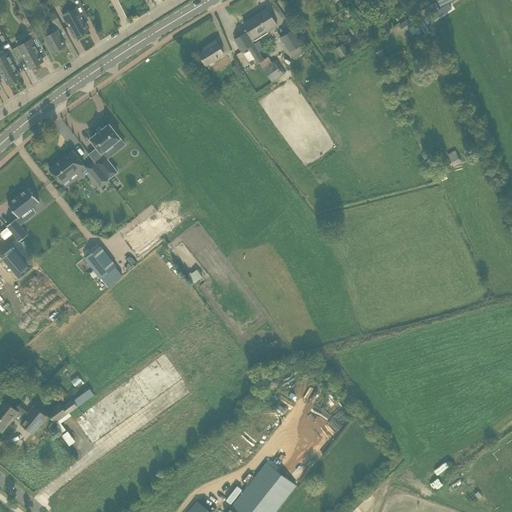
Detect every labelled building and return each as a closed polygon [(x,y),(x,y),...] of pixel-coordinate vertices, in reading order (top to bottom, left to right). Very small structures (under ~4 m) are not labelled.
[(63,14),(71,28),(75,37),(88,30),(81,17),(86,14),(87,17),(88,16),(79,0),(68,0),(66,1),(71,10),(63,14)] [(423,9),(430,23),(454,9),(450,2),(441,7),(437,1),(423,9)] [(268,32),(267,29),(276,24),(267,9),(244,23),(248,31),(234,40),(242,51),(247,48),(249,51),(249,50),(257,63),(263,59),(253,42),(268,32)] [(411,16),(399,25),(404,31),(416,23),(411,16)] [(51,21),(54,26),(50,28),(48,27),(43,30),(43,32),(53,52),(66,45),(60,35),(65,32),(58,17),(51,21)] [(280,38),(289,52),(303,44),(293,29),(280,38)] [(43,61),(37,50),(43,47),(34,31),(24,36),(27,41),(18,46),(30,68),(43,61)] [(204,48),(205,49),(199,53),(206,65),(224,54),(216,41),(204,48)] [(335,49),(340,57),(350,51),(345,43),(335,49)] [(5,49),(6,52),(0,55),(0,69),(8,83),(20,77),(14,66),(20,63),(15,54),(11,46),(5,49)] [(283,74),(274,61),(262,69),(272,82),(283,74)] [(231,67),(237,76),(243,72),(237,63),(231,67)] [(90,138),(91,138),(97,147),(101,152),(113,143),(118,149),(119,149),(119,148),(125,144),(109,124),(104,128),(102,129),(101,129),(101,128),(101,129),(97,131),(97,132),(98,132),(98,133),(91,138),(90,138)] [(71,149),(48,168),(63,188),(71,181),(68,176),(83,164),(71,149)] [(107,158),(104,155),(95,162),(101,169),(108,179),(117,172),(107,159),(107,158)] [(93,176),(101,187),(109,181),(109,180),(108,179),(101,169),(101,170),(93,176)] [(28,187),(8,203),(19,217),(39,201),(28,187)] [(15,219),(7,225),(19,241),(28,234),(15,219)] [(88,238),(70,246),(75,257),(93,250),(88,238)] [(12,242),(0,251),(0,254),(19,278),(33,266),(12,242)] [(84,258),(100,278),(116,266),(100,245),(84,258)] [(32,368),(31,369),(38,376),(42,373),(40,371),(35,365),(32,368)] [(45,412),(56,422),(94,395),(88,387),(62,406),(59,402),(45,412)] [(20,422),(33,433),(47,415),(35,405),(28,413),(18,405),(15,408),(4,399),(0,404),(0,428),(2,430),(14,416),(21,422),(20,422)] [(74,435),(67,436),(69,443),(76,441),(74,435)] [(276,511),(298,486),(267,461),(226,511),(276,511)] [(188,511),(210,511),(197,501),(188,511)]
